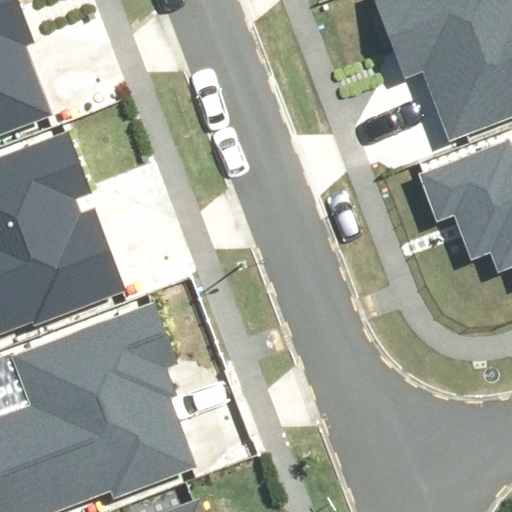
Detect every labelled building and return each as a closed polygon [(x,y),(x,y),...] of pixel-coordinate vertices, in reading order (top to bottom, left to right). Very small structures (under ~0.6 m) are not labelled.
[(0,0),(0,135),(50,117),(23,45),(31,42),(15,0),(0,0)] [(421,74),(446,141),(511,115),(511,0),(369,0),(400,82),(421,74)] [(0,334),(33,322),(35,327),(128,292),(96,208),(84,213),(77,194),(88,190),(67,133),(0,158),(0,334)] [(415,172),(435,226),(451,220),(468,265),(494,256),(498,268),(511,262),(511,151),(507,138),(415,172)] [(0,410),(0,511),(71,511),(201,464),(175,393),(183,390),(150,303),(18,352),(35,397),(0,410)]
